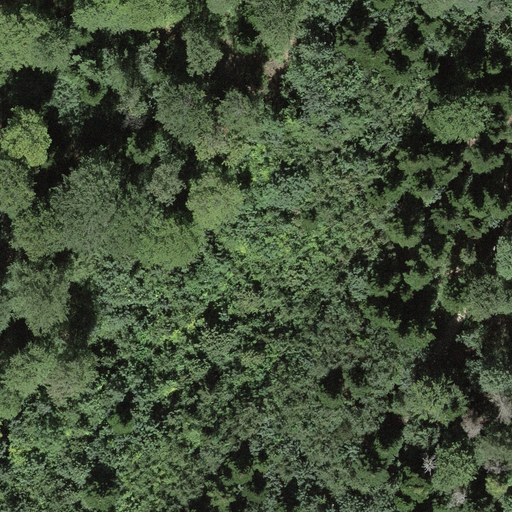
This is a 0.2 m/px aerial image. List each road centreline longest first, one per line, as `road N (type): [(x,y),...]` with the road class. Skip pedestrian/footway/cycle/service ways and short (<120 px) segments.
road 1 (track): [(303,0),(237,178),(167,284),(0,403)]
road 2 (track): [(378,511),(421,373),(511,210)]
